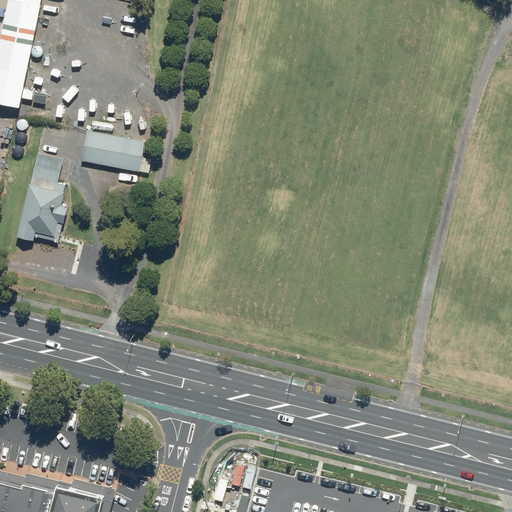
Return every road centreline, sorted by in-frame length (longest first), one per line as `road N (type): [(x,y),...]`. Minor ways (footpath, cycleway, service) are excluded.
road 1 (track): [(402,417),(475,97),(511,7)]
road 2 (track): [(109,344),(155,218),(198,0)]
road 3 (secondary): [(511,477),(195,397)]
road 4 (secondary): [(201,368),(511,442)]
road 5 (secondary): [(0,316),(201,368)]
road 6 (secondary): [(195,397),(0,353)]
